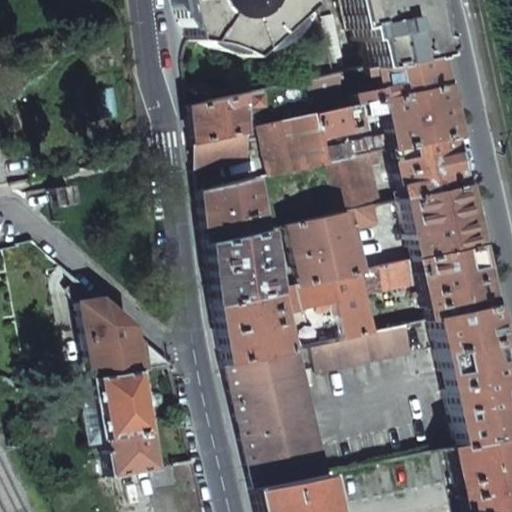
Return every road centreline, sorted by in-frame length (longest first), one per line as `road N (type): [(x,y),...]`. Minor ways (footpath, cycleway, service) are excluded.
road 1 (residential): [(147,0),(197,376)]
road 2 (secondary): [(448,0),(511,291)]
road 3 (residential): [(0,212),(18,216),(197,376)]
road 4 (residential): [(197,376),(229,511)]
